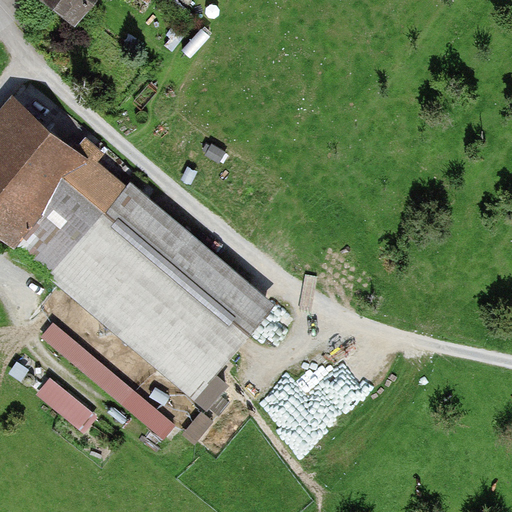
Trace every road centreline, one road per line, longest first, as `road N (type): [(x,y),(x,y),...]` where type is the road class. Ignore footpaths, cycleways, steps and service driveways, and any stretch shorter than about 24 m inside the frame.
road 1 (track): [(0,26),(147,173),(317,306),(375,331),(511,363)]
road 2 (track): [(0,272),(47,358),(100,405)]
